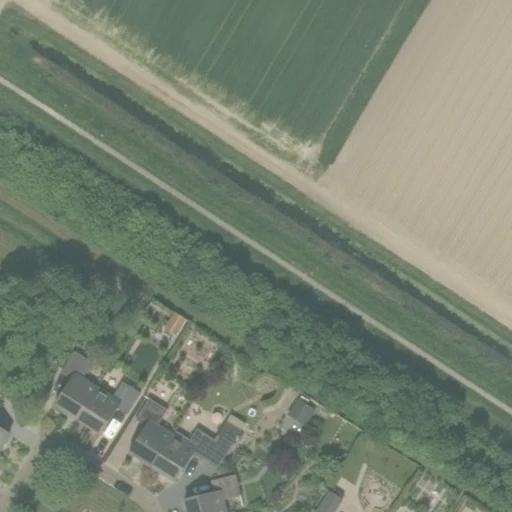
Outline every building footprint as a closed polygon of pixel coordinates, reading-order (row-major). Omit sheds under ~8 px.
[(33,287),(40,272),(31,267),(23,281),(33,287)] [(163,328),(175,335),(185,319),(174,312),(163,328)] [(72,378),(55,405),(78,420),(98,387),(83,377),(93,362),(75,350),(61,371),(72,378)] [(112,396),(98,387),(78,420),(100,434),(116,408),(127,414),(141,393),(122,381),(112,396)] [(152,467),(173,435),(158,425),(167,409),(149,398),(135,419),(146,426),(129,452),(152,467)] [(297,398),(286,415),(304,427),(315,410),(297,398)] [(231,446),(241,430),(225,420),(216,436),(231,446)] [(202,461),(215,440),(197,428),(187,444),(173,435),(152,467),(175,482),(192,455),(202,461)] [(0,451),(9,436),(0,430),(0,451)] [(186,511),(226,511),(224,500),(241,496),(236,475),(212,481),(214,492),(184,500),(186,511)] [(314,509),(319,511),(333,511),(342,498),(327,489),(314,509)]
